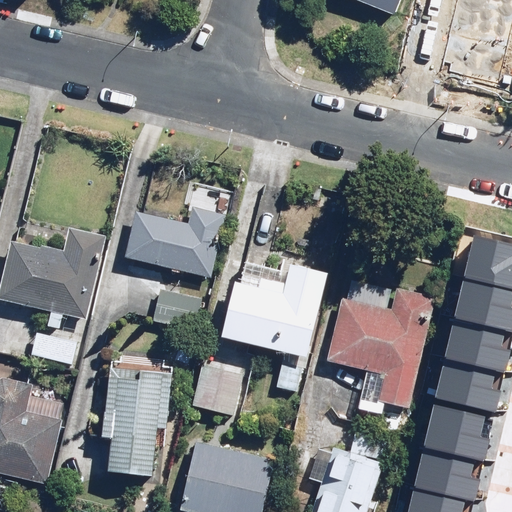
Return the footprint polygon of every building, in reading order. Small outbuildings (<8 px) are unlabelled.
[(355,0),(400,17),(406,0),(355,0)] [(428,0),(424,10),(466,29),(478,0),(428,0)] [(135,212),(129,260),(174,265),(173,271),(218,277),(227,212),(195,208),(194,220),(135,212)] [(52,325),(64,328),(67,316),(89,321),(109,237),(72,228),(66,252),(15,240),(1,300),(54,313),(52,325)] [(312,358),(332,273),(296,265),(288,296),(239,284),(226,338),(312,358)] [(204,298),(161,290),(156,321),(198,329),(204,298)] [(344,298),(330,362),(372,371),(365,402),(414,413),(439,298),(400,290),(396,309),(344,298)] [(510,484),(511,476),(511,451),(492,448),(499,411),(506,413),(511,383),(511,319),(461,309),(443,400),(456,402),(439,484),(483,493),(486,479),(510,484)] [(80,343),(40,334),(35,356),(76,364),(80,343)] [(308,362),(284,359),(279,389),(303,393),(308,362)] [(175,374),(113,368),(106,436),(117,437),(113,473),(157,478),(162,428),(169,429),(175,374)] [(245,375),(205,368),(198,407),(238,414),(245,375)] [(0,471),(50,483),(67,408),(30,399),(34,385),(0,377),(0,471)] [(369,511),(393,437),(344,421),(315,511),(369,511)] [(268,511),(281,458),(197,438),(180,511),(182,511),(268,511)]
